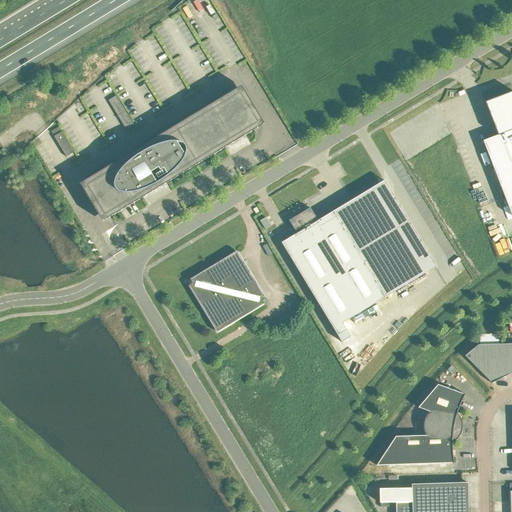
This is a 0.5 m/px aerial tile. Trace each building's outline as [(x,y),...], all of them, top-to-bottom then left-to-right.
[(240,87),(79,184),(102,222),(263,124),(240,87)] [(511,92),(484,103),(497,136),(482,142),(511,217),(511,216),(511,92)] [(134,126),(116,96),(108,101),(126,131),(134,126)] [(54,137),(66,157),(74,152),(61,132),(54,137)] [(436,267),(384,181),(333,212),(317,221),(310,208),(288,221),(296,234),(281,243),(337,336),(346,331),(342,324),(385,298),(436,267)] [(266,218),(260,222),(265,230),(271,226),(266,218)] [(206,314),(205,314),(217,332),(235,321),(263,304),(262,302),(263,300),(264,299),(248,271),(236,252),(218,264),(190,281),(191,282),(190,285),(189,286),(206,314)] [(502,341),(511,341),(511,332),(502,333),(502,341)] [(464,356),(491,384),(509,374),(511,373),(511,344),(478,345),(464,356)] [(463,397),(464,395),(464,394),(464,395),(437,385),(417,408),(429,412),(429,413),(427,414),(426,416),(425,417),(425,419),(424,420),(424,421),(423,422),(423,424),(423,426),(423,427),(423,428),(423,430),(423,431),(424,433),(425,434),(425,436),(395,437),(376,466),(452,463),(453,464),(453,461),(452,459),(452,456),(452,453),(452,450),(452,447),(452,443),(454,442),(454,441),(456,439),(458,438),(459,436),(459,435),(460,434),(461,431),(461,430),(461,429),(461,428),(461,427),(461,425),(461,424),(461,422),(460,421),(460,420),(459,419),(459,418),(458,417),(458,416),(457,415),(456,414),(458,410),(460,405),(461,402),(462,400),(463,397)] [(402,503),(402,511),(467,511),(467,483),(411,485),(411,503),(402,503)] [(378,489),(378,503),(410,502),(410,488),(378,489)]
